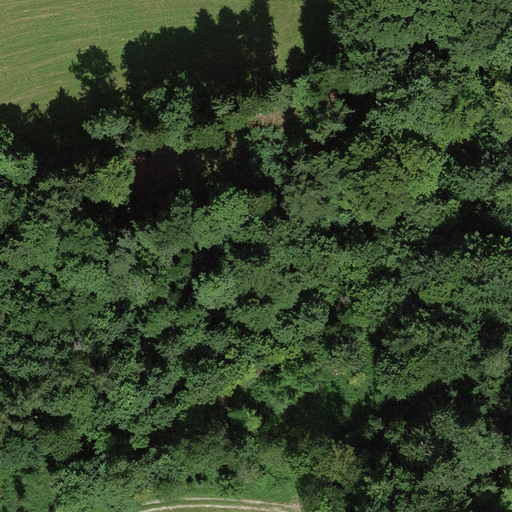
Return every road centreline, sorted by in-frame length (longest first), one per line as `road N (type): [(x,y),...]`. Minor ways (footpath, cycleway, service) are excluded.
road 1 (track): [(289,511),(463,385),(511,330)]
road 2 (track): [(114,511),(233,497),(290,511)]
